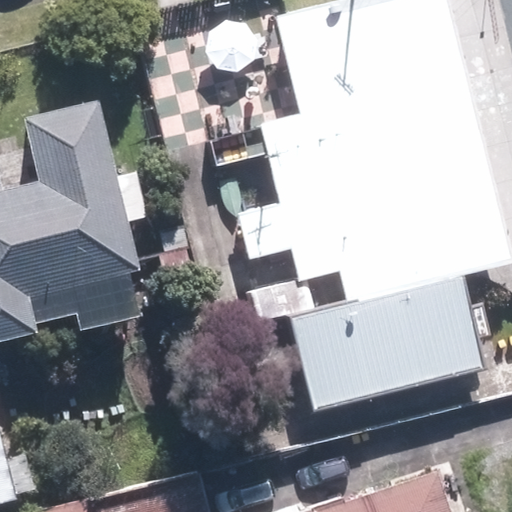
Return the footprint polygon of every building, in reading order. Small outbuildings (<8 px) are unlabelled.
[(507,278),(431,0),(422,0),(271,41),(291,112),(255,122),(275,198),(245,206),(304,422),(483,374),(460,291),(507,278)] [(0,329),(27,323),(26,318),(68,308),(71,320),(129,307),(83,107),(24,121),(37,178),(0,186),(0,329)] [(234,257),(196,270),(217,333),(255,321),(234,257)] [(0,453),(0,495),(11,493),(0,453)] [(441,511),(429,473),(312,511),(441,511)] [(87,511),(206,511),(200,484),(87,511)]
